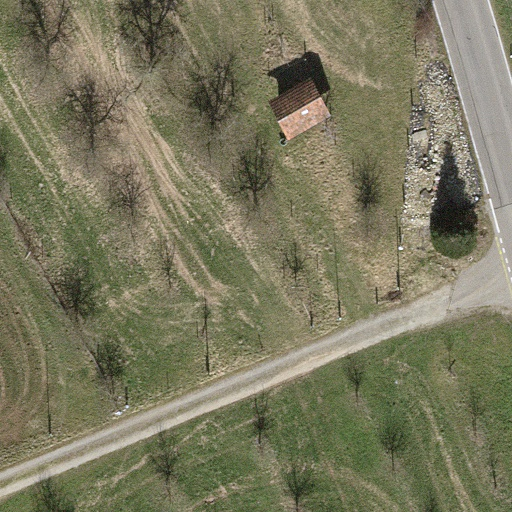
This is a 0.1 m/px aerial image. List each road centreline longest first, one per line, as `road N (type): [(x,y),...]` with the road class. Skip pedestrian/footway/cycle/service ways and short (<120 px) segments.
road 1 (track): [(511,276),(0,489)]
road 2 (tertiary): [(511,190),(459,0)]
